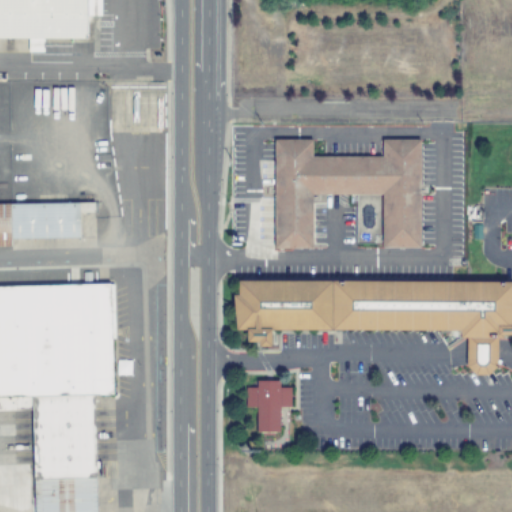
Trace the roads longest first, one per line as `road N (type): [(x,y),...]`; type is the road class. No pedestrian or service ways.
road 1 (secondary): [(190,0),(192,511)]
road 2 (residential): [(0,259),(129,255)]
